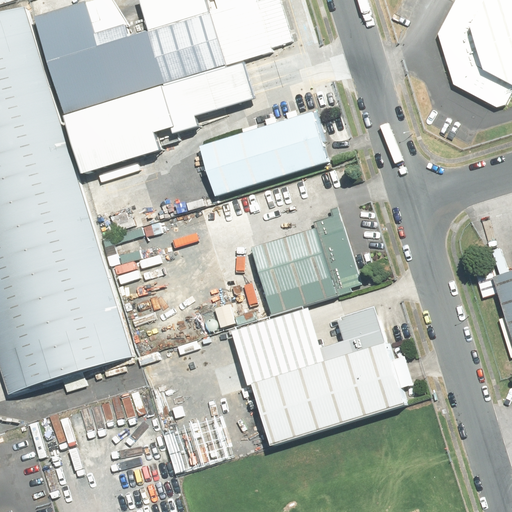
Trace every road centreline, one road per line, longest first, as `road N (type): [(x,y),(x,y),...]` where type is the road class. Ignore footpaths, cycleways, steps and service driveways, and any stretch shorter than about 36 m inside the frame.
road 1 (unclassified): [(416,203),(508,511)]
road 2 (unclassified): [(351,0),(416,203)]
